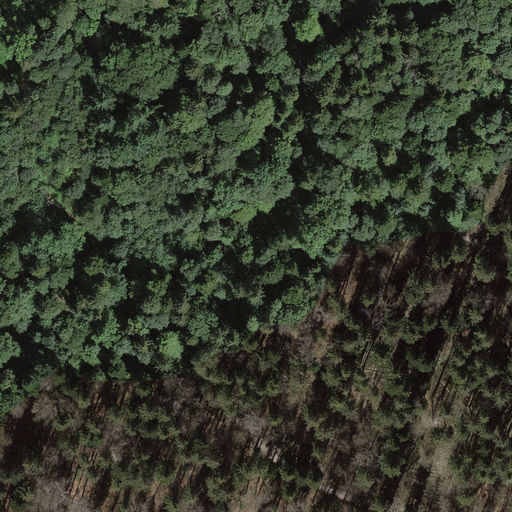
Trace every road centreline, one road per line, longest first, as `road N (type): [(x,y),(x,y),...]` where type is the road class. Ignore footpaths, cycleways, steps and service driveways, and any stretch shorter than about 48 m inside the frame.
road 1 (track): [(0,103),(223,412),(301,476),(393,511)]
road 2 (track): [(83,0),(292,139),(320,120),(279,0)]
road 3 (track): [(511,267),(307,136)]
